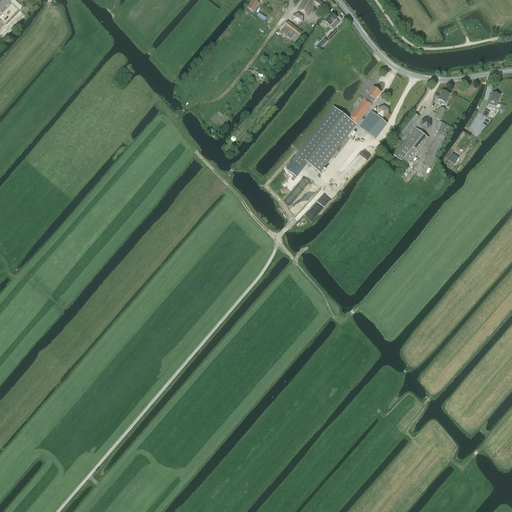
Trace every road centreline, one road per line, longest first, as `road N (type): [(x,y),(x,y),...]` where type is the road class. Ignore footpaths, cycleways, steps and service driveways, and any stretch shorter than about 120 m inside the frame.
road 1 (track): [(56,511),(264,268),(290,224)]
road 2 (track): [(491,164),(382,292),(340,322),(296,261),(307,248)]
road 3 (tertiary): [(511,70),(451,80),(406,73),(382,58),(336,0)]
road 4 (track): [(293,0),(232,86),(180,113)]
road 5 (unclassified): [(511,37),(415,47),(375,0)]
